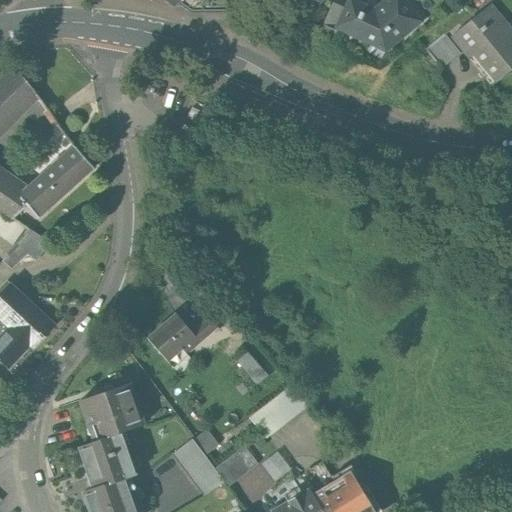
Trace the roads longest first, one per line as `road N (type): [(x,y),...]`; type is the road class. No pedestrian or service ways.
road 1 (tertiary): [(91,19),(208,49),(429,135),(511,150)]
road 2 (residential): [(91,19),(124,195),(118,282),(58,358),(25,425)]
